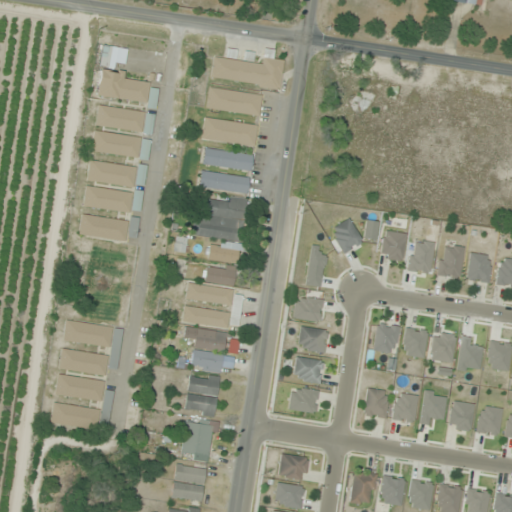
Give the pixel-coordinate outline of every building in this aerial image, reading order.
[(149,83),(123,80),(124,73),(99,70),(96,97),(148,102),(147,108),(154,109),(156,90),(148,89),(149,83)] [(206,109),(259,116),(261,94),(208,88),(206,109)] [(95,126),(142,132),(144,112),(97,106),(95,126)] [(257,125),(204,118),(201,139),(254,146),(257,125)] [(138,157),(140,137),(93,132),(91,152),(138,157)] [(251,155),(204,149),(201,165),(249,171),(251,155)] [(137,167),(89,161),(87,181),(133,187),(134,184),(143,185),(145,168),(137,167)] [(246,193),(248,177),(200,171),(198,187),(246,193)] [(82,206),(129,213),(131,193),(85,186),(82,206)] [(245,201),(204,197),(202,218),(194,217),(192,236),(221,239),(220,246),(209,245),(207,261),(239,263),(240,243),(241,243),(245,201)] [(78,236),(125,241),(127,221),(81,215),(78,236)] [(361,243),(350,219),(330,229),(341,253),(361,243)] [(403,260),(405,233),(381,232),(381,259),(403,260)] [(185,253),(187,238),(175,237),(173,252),(185,253)] [(434,244),(413,240),(407,271),(428,275),(434,244)] [(462,247),(440,246),(438,277),(459,278),(462,247)] [(467,282),(489,282),(489,255),(467,255),(467,282)] [(511,259),(498,258),(496,285),(511,286),(511,259)] [(203,284),(234,284),(234,267),(203,267),(203,284)] [(185,300),(231,306),(231,312),(184,306),(181,322),(228,329),(228,322),(238,324),(242,292),(187,284),(185,300)] [(318,323),(322,301),(297,296),(292,317),(318,323)] [(109,348),(112,327),(65,321),(62,341),(109,348)] [(393,354),(399,327),(377,323),(372,350),(393,354)] [(327,331),(300,327),(296,350),(323,354),(327,331)] [(226,334),(196,329),(190,369),(221,373),(222,367),(233,369),(235,356),(223,354),(226,334)] [(454,335),(433,333),(429,360),(450,363),(454,335)] [(507,371),(510,343),(489,341),(486,368),(507,371)] [(107,355),(61,350),(58,370),(105,375),(107,355)] [(321,361),(295,358),(292,381),(319,383),(321,361)] [(103,382),(57,374),(54,395),(100,403),(103,382)] [(218,378),(188,375),(184,413),(214,416),(218,378)] [(317,391),(290,388),(288,411),(315,414),(317,391)] [(389,393),(367,389),(362,415),(384,419),(389,393)] [(102,410),(53,404),(50,424),(106,432),(112,393),(104,391),(102,410)] [(412,424),(417,396),(396,393),(391,420),(412,424)] [(448,430),(470,432),(473,404),(450,402),(448,430)] [(497,436),(501,409),(479,406),(476,434),(497,436)] [(511,411),(508,410),(503,438),(511,439),(511,411)] [(212,421),(183,420),(183,454),(211,455),(212,421)] [(307,459),(280,454),(277,476),(303,481),(307,459)] [(201,502),(205,468),(176,464),(171,498),(201,502)] [(373,473),(351,473),(351,504),(373,504),(373,473)] [(379,503),(400,506),(404,479),(383,476),(379,503)] [(300,509),(302,486),(276,484),(273,506),(300,509)] [(436,511),(457,511),(458,485),(436,485),(436,511)] [(485,511),(488,492),(467,489),(464,511),(485,511)] [(511,511),(511,494),(494,495),(493,511),(511,511)]
